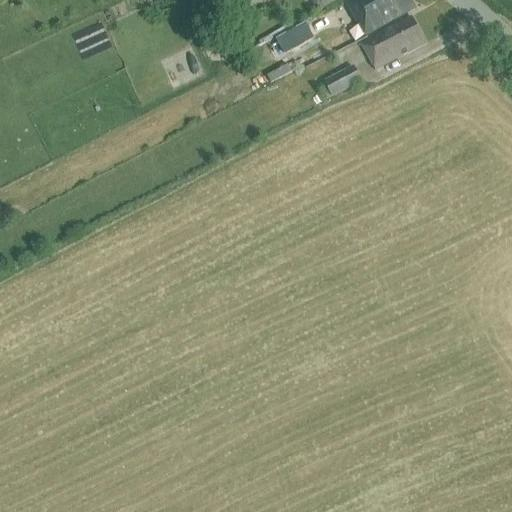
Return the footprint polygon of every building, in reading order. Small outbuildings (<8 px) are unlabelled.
[(351,0),(346,3),(356,22),(358,21),(366,35),(414,9),(408,0),(351,0)] [(411,16),(362,42),(376,69),(425,43),(411,16)] [(288,20),(266,32),(276,53),(299,41),(288,20)] [(224,59),(253,47),(245,29),(217,41),(224,59)] [(286,66),(265,76),(270,84),(290,74),(286,66)] [(354,66),(325,80),(332,95),(361,81),(354,66)]
